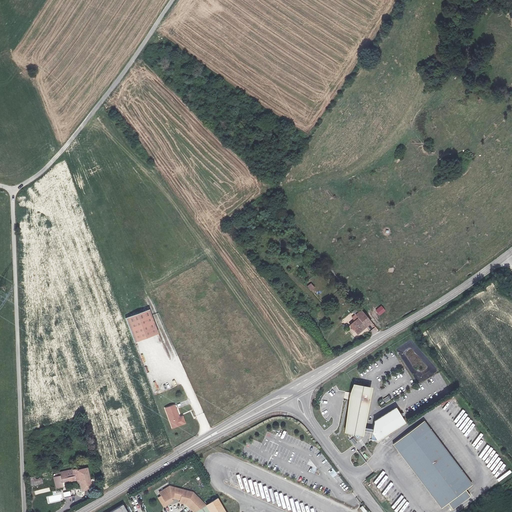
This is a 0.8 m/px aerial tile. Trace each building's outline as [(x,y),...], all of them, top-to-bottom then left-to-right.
[(381,306),(376,311),(380,315),(385,311),(381,306)] [(151,311),(127,320),(135,343),(159,335),(151,311)] [(359,319),(350,326),(357,334),(371,323),(361,311),(356,316),(359,319)] [(362,437),(371,388),(353,385),(351,393),(349,395),(348,397),(347,400),(348,402),(349,404),(343,436),(352,437),(357,442),(362,437)] [(175,407),(166,410),(173,429),(182,426),(180,419),(175,407)] [(404,423),(395,409),(375,420),(372,433),(377,441),(404,423)] [(448,502),(466,488),(472,483),(424,423),(395,446),(443,506),(448,502)] [(81,491),(90,489),(88,481),(91,481),(88,468),(79,470),(79,468),(60,472),(62,480),(69,478),(70,483),(76,481),(76,477),(79,477),(81,491)] [(333,468),(328,471),(333,478),(338,474),(333,468)] [(188,511),(212,511),(200,491),(193,495),(183,493),(184,488),(170,485),(160,491),(165,500),(172,496),(182,498),(181,501),(187,503),(192,510),(188,511)] [(472,495),(466,488),(448,502),(454,510),(472,495)]
